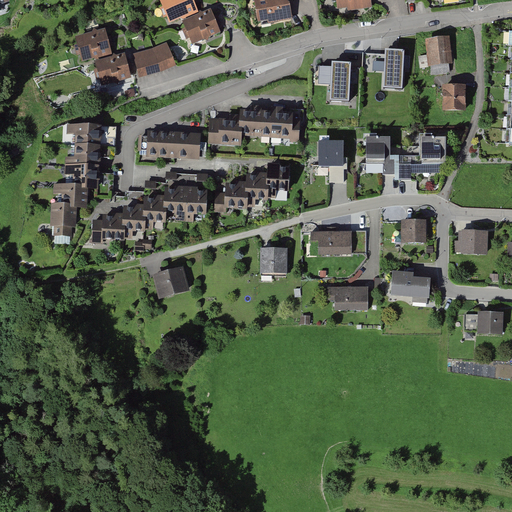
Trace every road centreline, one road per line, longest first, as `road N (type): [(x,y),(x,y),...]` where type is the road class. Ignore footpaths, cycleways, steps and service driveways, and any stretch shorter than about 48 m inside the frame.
road 1 (residential): [(127,186),(137,128),(290,68),(294,44)]
road 2 (residential): [(511,9),(294,44)]
road 3 (residential): [(294,44),(141,97)]
road 4 (residential): [(302,218),(388,200),(433,200),(443,213)]
road 5 (residential): [(443,213),(445,285),(453,293),(511,296)]
